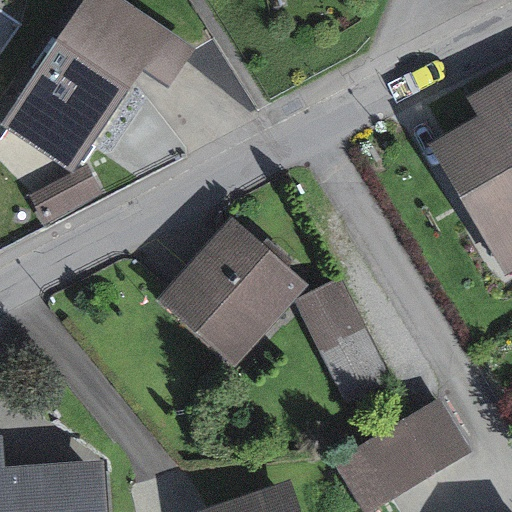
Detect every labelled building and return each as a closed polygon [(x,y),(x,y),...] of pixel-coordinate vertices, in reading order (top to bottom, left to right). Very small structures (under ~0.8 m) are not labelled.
[(177,53),(102,0),(93,0),(0,131),(0,138),(77,193),(177,53)] [(477,117),(430,144),(505,275),(511,271),(511,72),(467,99),(477,117)] [(241,219),(169,295),(246,368),(318,292),(241,219)] [(367,285),(313,310),(357,405),(411,380),(367,285)] [(470,455),(438,402),(358,452),(390,504),(470,455)] [(0,511),(102,511),(99,470),(5,477),(2,441),(0,441),(0,511)] [(297,511),(290,488),(214,511),(297,511)]
